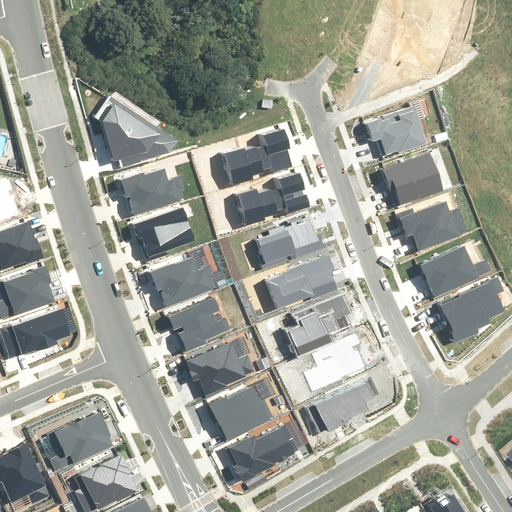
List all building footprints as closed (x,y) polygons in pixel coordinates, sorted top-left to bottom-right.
[(0,259),(3,269),(44,256),(38,238),(35,238),(29,222),(0,231),(0,259)] [(51,282),(45,265),(2,280),(7,296),(0,297),(0,320),(0,321),(56,302),(49,283),(51,282)] [(62,310),(0,330),(9,359),(61,344),(59,339),(70,336),(62,310)] [(252,377),(270,345),(234,324),(216,356),(252,377)] [(354,411),(327,377),(320,382),(317,378),(302,390),(332,427),(337,423),(341,428),(353,419),(349,415),(354,411)]
